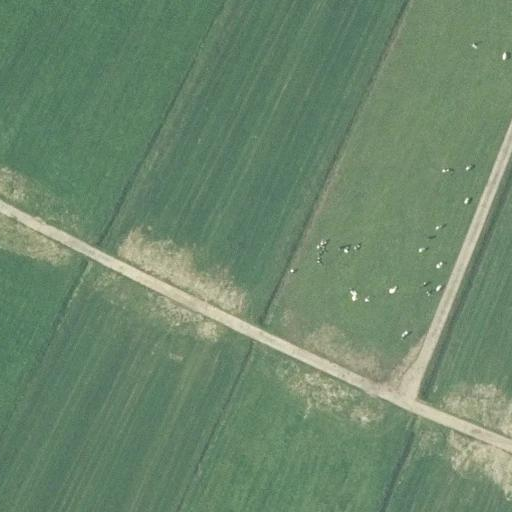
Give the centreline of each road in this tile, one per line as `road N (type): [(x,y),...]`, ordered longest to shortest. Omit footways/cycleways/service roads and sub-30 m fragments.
road 1 (track): [(511,446),(405,405),(0,206)]
road 2 (track): [(511,133),(405,405)]
